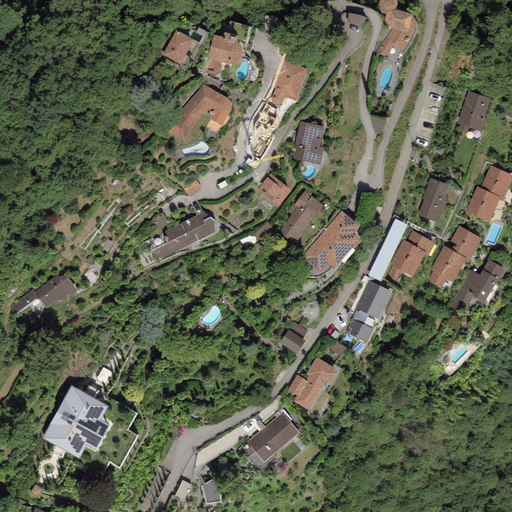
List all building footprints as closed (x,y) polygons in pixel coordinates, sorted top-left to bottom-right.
[(380,0),(377,9),(379,14),(386,15),(384,24),(392,29),(389,34),(382,44),(379,54),(381,55),(384,57),(388,55),(390,54),(392,48),(392,45),(402,52),(407,45),(411,37),(413,32),(415,28),(415,24),(414,19),(410,16),(404,13),(395,11),(397,6),(395,2),(392,0),(380,0)] [(368,29),(369,19),(352,17),(351,27),(368,29)] [(194,42),(176,31),(161,56),(180,66),(194,42)] [(223,38),(214,36),(207,59),(209,60),(206,73),(210,75),(212,75),(216,75),(219,72),(221,70),(221,67),(220,65),(228,66),(233,66),(236,65),(239,62),(241,59),(242,56),(241,52),(241,49),(239,46),(237,44),(238,39),(224,34),(223,38)] [(281,64),(277,75),(278,76),(274,89),(275,90),(272,97),(272,101),(273,104),(275,105),(278,106),(282,103),(283,102),(285,98),(296,104),(307,71),(299,67),(286,62),(283,63),(281,64)] [(181,111),(167,131),(184,142),(197,120),(206,110),(213,112),(209,119),(221,128),(229,116),(231,112),(231,109),(231,106),(230,103),(227,100),(225,98),(204,85),(181,111)] [(467,94),(456,124),(479,132),(490,102),(467,94)] [(324,128),(300,123),(292,159),(319,165),(322,150),(319,149),(324,128)] [(511,183),(511,177),(490,167),(480,189),(476,188),(464,213),(489,225),(499,202),(503,204),(511,183)] [(270,175),(257,190),(278,209),(292,194),(270,175)] [(449,188),(431,179),(422,200),(424,201),(418,217),(438,225),(447,202),(444,201),(449,188)] [(324,207),(305,192),(288,213),(291,216),(278,232),(293,244),(324,207)] [(301,257),(319,274),(327,265),(334,271),(360,243),(352,236),(360,228),(341,212),(301,257)] [(214,223),(204,214),(165,232),(167,244),(152,253),(162,260),(180,250),(185,248),(214,234),(214,223)] [(482,241),(459,228),(446,250),(443,248),(430,272),(433,274),(428,281),(441,288),(446,281),(453,285),(465,264),(468,266),(482,241)] [(435,246),(413,233),(406,243),(402,241),(390,267),(392,268),(386,278),(396,284),(402,273),(412,279),(425,257),(428,259),(435,246)] [(504,272),(489,261),(479,277),(469,271),(454,301),(465,310),(474,299),(484,305),(504,272)] [(77,293),(65,277),(53,278),(36,290),(35,292),(34,293),(35,300),(39,300),(46,309),(54,304),(67,302),(67,297),(72,297),(77,293)] [(369,282),(355,307),(378,319),(392,293),(369,282)] [(34,289),(9,307),(15,315),(35,300),(34,293),(35,292),(34,289)] [(293,323),(288,332),(302,341),(307,333),(293,323)] [(302,341),(288,332),(279,344),(297,356),(306,344),(302,341)] [(339,347),(333,355),(346,364),(351,357),(339,347)] [(306,382),(297,376),(288,390),(297,397),(294,403),(309,412),(325,383),(332,384),(337,375),(333,368),(316,359),(306,376),(308,377),(306,382)] [(42,442),(78,461),(86,447),(96,453),(110,429),(99,424),(107,410),(71,390),(42,442)] [(301,435),(283,413),(245,443),(263,465),(301,435)] [(212,482),(201,487),(206,507),(220,505),(217,487),(212,482)] [(178,499),(188,504),(195,488),(185,483),(178,499)]
